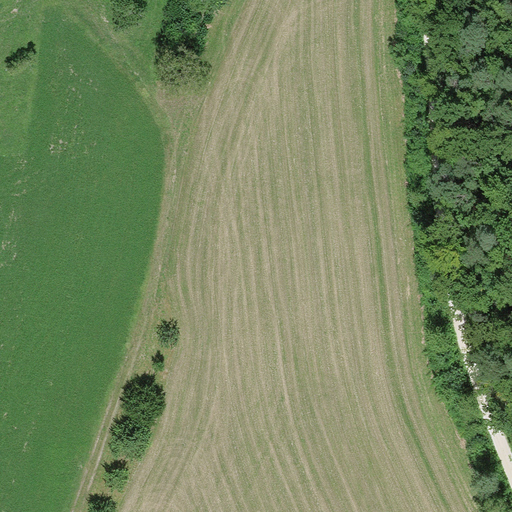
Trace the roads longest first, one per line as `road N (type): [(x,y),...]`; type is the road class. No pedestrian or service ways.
road 1 (track): [(73,511),(140,305),(169,180),(165,105),(66,0)]
road 2 (track): [(511,475),(447,294),(425,161),(425,0)]
